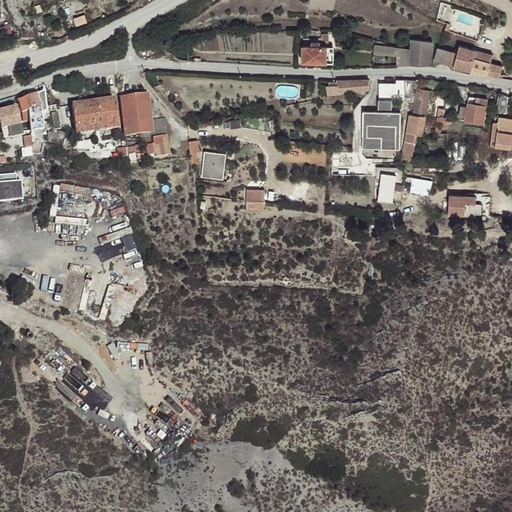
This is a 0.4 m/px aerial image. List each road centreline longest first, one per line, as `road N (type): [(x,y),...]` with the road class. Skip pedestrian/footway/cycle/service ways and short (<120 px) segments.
road 1 (residential): [(0,95),(132,62),(206,71),(423,73),(511,87)]
road 2 (unclassified): [(172,0),(129,26),(0,74)]
